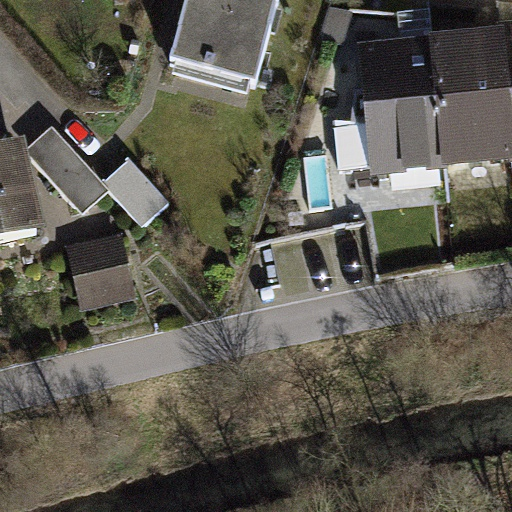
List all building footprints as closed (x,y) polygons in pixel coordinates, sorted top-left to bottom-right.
[(277,11),(238,0),(194,0),(176,63),(255,86),(277,11)] [(511,70),(508,36),(435,45),(451,174),(511,167),(511,70)] [(435,45),(363,53),(379,183),(451,174),(435,45)] [(53,131),(27,154),(84,218),(110,195),(53,131)] [(0,251),(43,241),(21,151),(0,156),(0,251)] [(131,163),(104,186),(143,231),(170,207),(131,163)] [(134,298),(122,240),(72,251),(84,308),(134,298)]
